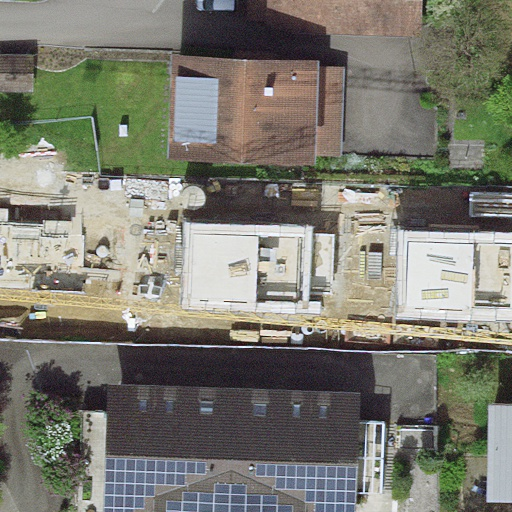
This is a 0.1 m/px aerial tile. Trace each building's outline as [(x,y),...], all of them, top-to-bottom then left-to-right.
[(269,23),(269,32),(422,36),(423,0),(247,0),(247,23),(269,23)] [(319,59),(172,52),(167,158),(314,165),(315,154),(341,155),(345,66),(319,65),(319,59)] [(0,54),(0,91),(33,92),(34,54),(0,54)] [(94,217),(0,214),(0,301),(92,304),(93,284),(116,285),(118,224),(94,223),(94,217)] [(312,226),(183,223),(181,310),(310,313),(310,293),(334,294),(336,233),(312,232),(312,226)] [(511,232),(398,229),(395,316),(511,319),(511,232)] [(363,389),(105,382),(104,409),(81,409),(78,511),(382,511),(385,418),(362,418),(363,389)] [(511,403),(488,403),(486,503),(511,503),(511,403)]
